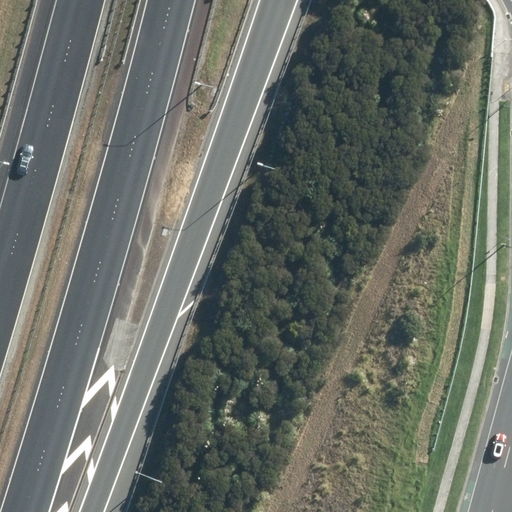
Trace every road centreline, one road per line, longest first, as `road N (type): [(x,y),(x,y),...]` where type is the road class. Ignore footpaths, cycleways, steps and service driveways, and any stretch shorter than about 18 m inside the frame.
road 1 (motorway): [(279,0),(94,511)]
road 2 (motorway): [(171,0),(25,511)]
road 3 (motorway): [(0,292),(81,0)]
